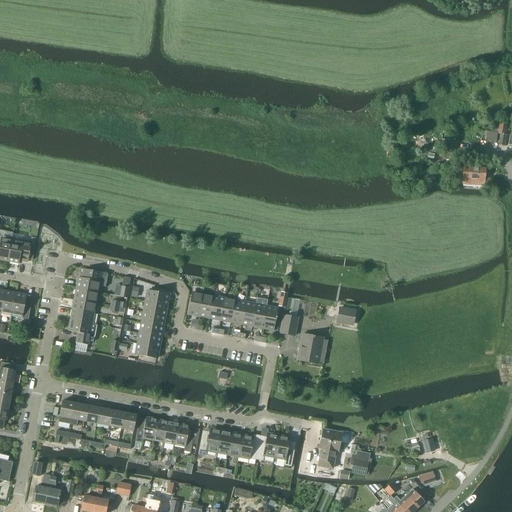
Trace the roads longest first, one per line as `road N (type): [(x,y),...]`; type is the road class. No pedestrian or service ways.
road 1 (residential): [(262,414),(271,355),(177,334),(180,286),(68,260),(57,287)]
road 2 (residential): [(262,414),(246,421),(39,382)]
road 3 (residential): [(15,511),(39,382)]
road 4 (unclassified): [(438,511),(486,459),(511,413)]
